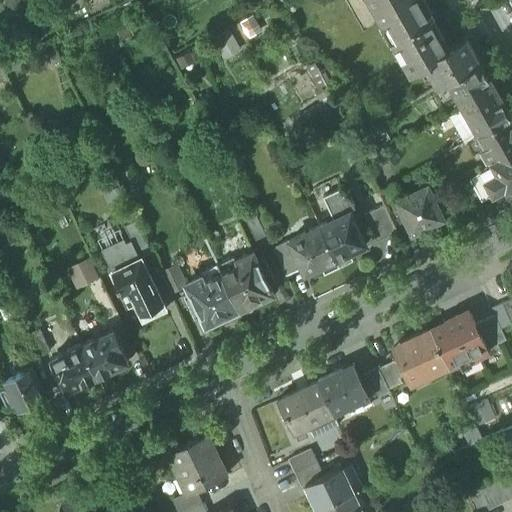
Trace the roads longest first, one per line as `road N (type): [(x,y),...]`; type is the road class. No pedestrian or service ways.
road 1 (residential): [(226,379),(511,239)]
road 2 (residential): [(0,482),(226,379)]
road 3 (residential): [(273,511),(226,379)]
